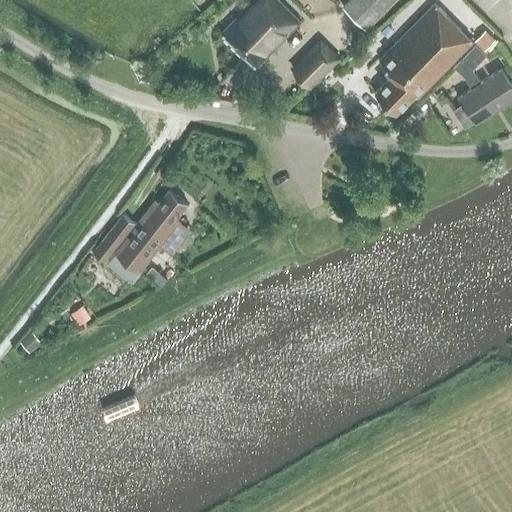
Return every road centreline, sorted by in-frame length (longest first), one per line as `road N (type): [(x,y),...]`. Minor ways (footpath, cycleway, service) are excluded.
road 1 (residential): [(511,142),(424,152),(177,110)]
road 2 (unclassified): [(177,110),(92,84),(0,30)]
